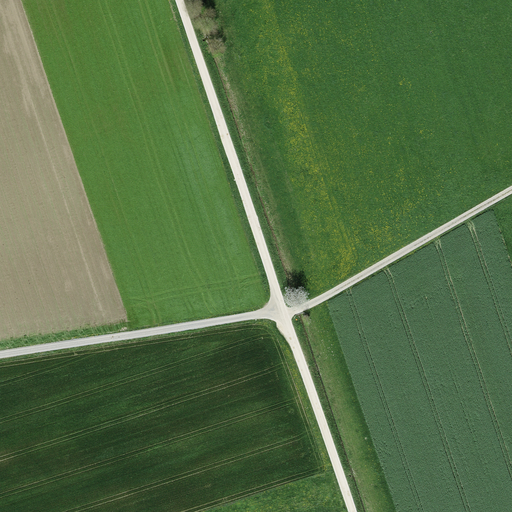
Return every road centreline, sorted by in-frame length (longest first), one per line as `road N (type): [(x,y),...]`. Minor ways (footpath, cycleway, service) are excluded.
road 1 (track): [(283,310),(179,0)]
road 2 (track): [(283,310),(0,354)]
road 3 (track): [(511,189),(309,305),(283,310)]
road 4 (track): [(350,511),(283,310)]
